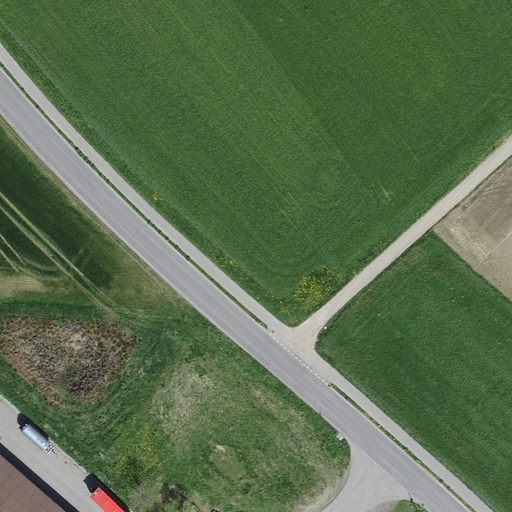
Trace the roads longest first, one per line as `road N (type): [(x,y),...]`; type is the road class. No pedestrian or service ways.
road 1 (tertiary): [(0,85),(188,280),(450,511)]
road 2 (track): [(278,358),(511,143)]
road 3 (unknown): [(0,422),(96,511)]
